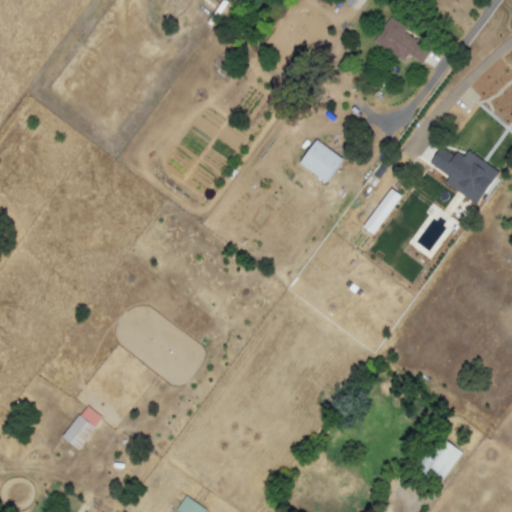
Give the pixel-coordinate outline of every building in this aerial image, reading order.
[(403,61),(407,55),(421,64),(430,49),(403,32),(406,28),(389,17),(373,42),(403,61)] [(325,183),(342,159),(315,140),(298,164),(325,183)] [(443,183),(476,205),(498,172),(467,150),(461,159),(440,145),(428,164),(447,177),(443,183)] [(102,418),(86,405),(61,437),(77,450),(102,418)] [(440,483),(461,452),(441,439),(420,470),(440,483)] [(175,511),(202,511),(205,508),(184,496),(175,511)]
